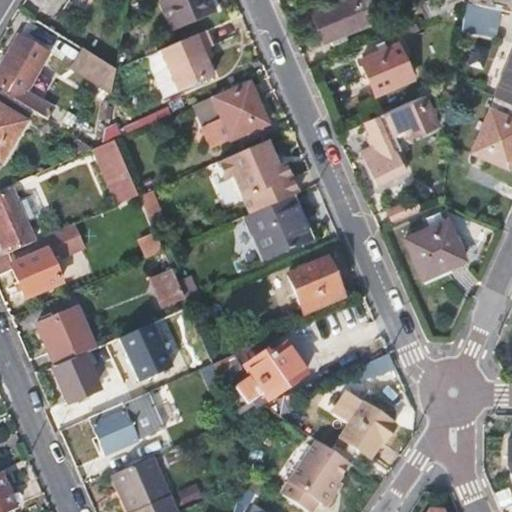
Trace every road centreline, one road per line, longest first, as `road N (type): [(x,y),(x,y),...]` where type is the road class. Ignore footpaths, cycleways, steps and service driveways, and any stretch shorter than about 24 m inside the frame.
road 1 (residential): [(438,380),(415,357),(258,0)]
road 2 (residential): [(0,341),(74,511)]
